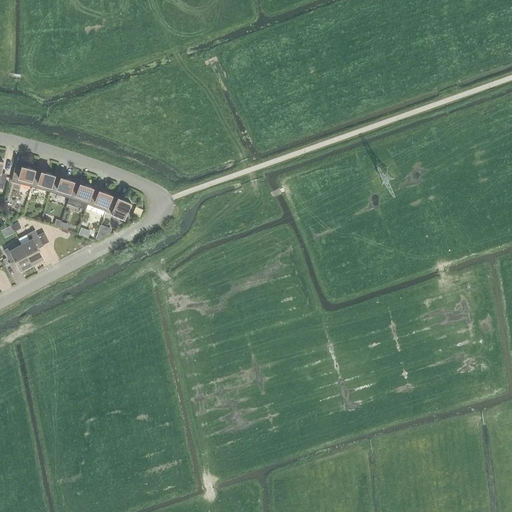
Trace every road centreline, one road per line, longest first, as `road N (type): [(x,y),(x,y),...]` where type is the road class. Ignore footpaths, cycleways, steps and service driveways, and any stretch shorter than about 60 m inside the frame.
road 1 (residential): [(159,201),(155,222),(0,304)]
road 2 (residential): [(159,201),(102,168),(0,138)]
